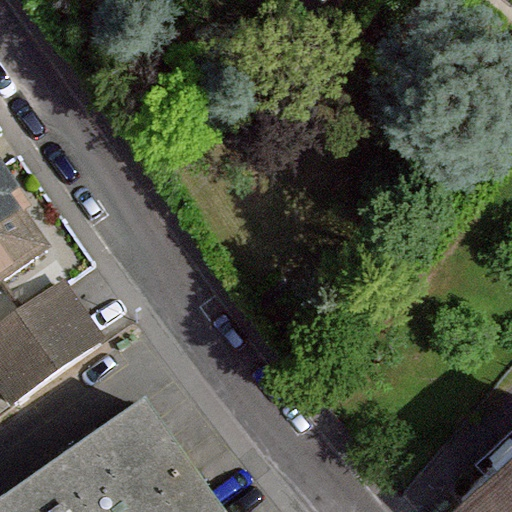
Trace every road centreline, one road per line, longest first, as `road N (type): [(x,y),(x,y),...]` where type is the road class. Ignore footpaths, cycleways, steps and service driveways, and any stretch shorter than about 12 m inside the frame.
road 1 (residential): [(0,30),(342,511)]
road 2 (unknown): [(430,511),(511,387)]
